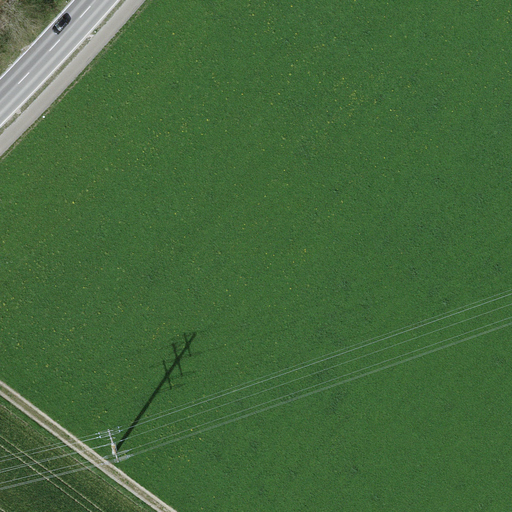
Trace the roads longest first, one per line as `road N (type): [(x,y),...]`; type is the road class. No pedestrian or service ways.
road 1 (track): [(169,511),(0,386)]
road 2 (primary): [(0,102),(97,0)]
